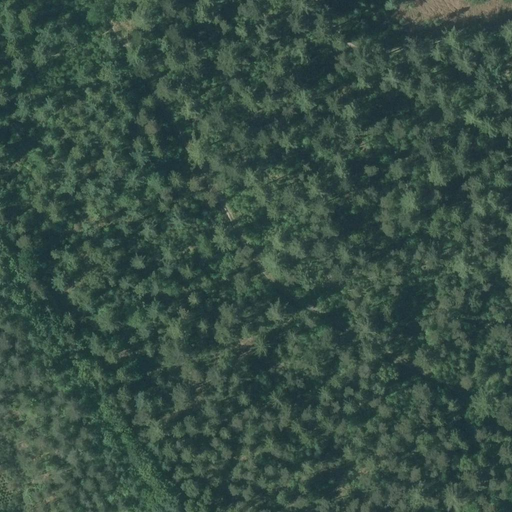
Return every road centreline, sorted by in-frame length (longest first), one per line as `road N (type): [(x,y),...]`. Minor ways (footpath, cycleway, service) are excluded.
road 1 (unknown): [(195,511),(0,225)]
road 2 (unclassified): [(168,511),(0,259)]
road 3 (track): [(511,18),(362,44),(327,35),(313,0)]
